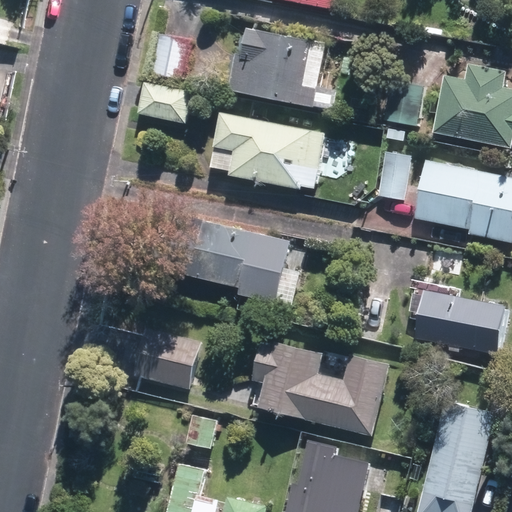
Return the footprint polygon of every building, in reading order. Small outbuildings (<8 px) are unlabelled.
[(273,0),(336,12),(338,0),(273,0)] [(324,48),(246,33),(234,96),(331,114),(335,92),(317,89),(324,48)] [(191,44),(161,37),(152,76),(182,83),(191,44)] [(461,82),(442,79),(433,140),(511,152),(511,75),(463,67),(461,82)] [(424,86),(397,81),(390,124),(417,129),(424,86)] [(194,96),(142,87),(137,116),(189,125),(194,96)] [(328,135),(220,116),(210,169),(229,172),(228,178),(300,191),(301,184),(318,188),(328,135)] [(406,197),(412,158),(383,154),(377,193),(406,197)] [(511,177),(426,162),(415,221),(470,231),(469,237),(511,244),(511,177)] [(296,304),(308,251),(191,223),(178,276),(235,290),(233,298),(279,309),(281,301),(296,304)] [(463,278),(466,258),(430,252),(427,272),(463,278)] [(390,298),(371,294),(364,331),(382,335),(390,298)] [(161,304),(128,295),(122,318),(155,327),(161,304)] [(502,359),(511,312),(423,296),(414,343),(502,359)] [(194,387),(203,343),(148,332),(139,376),(194,387)] [(373,434),(388,368),(345,358),(339,381),(318,376),(322,355),(269,343),(268,347),(262,345),(253,383),(263,386),(258,407),(373,434)] [(421,496),(424,497),(421,510),(426,511),(460,511),(462,505),(470,507),(492,413),(442,402),(421,496)] [(221,421),(200,416),(194,442),(215,447),(221,421)] [(344,442),(315,435),(305,479),(299,477),(291,510),(298,511),(361,511),(374,456),(343,449),(344,442)] [(202,487),(207,468),(184,462),(171,511),(195,511),(200,494),(202,487)] [(266,511),(267,511),(224,501),(220,511),(266,511)]
